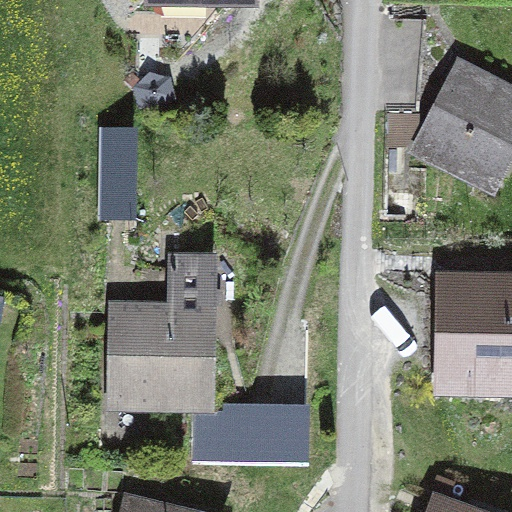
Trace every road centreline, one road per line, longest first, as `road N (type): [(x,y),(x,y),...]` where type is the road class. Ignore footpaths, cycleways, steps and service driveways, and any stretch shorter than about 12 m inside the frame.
road 1 (residential): [(353,511),(367,0)]
road 2 (track): [(254,450),(294,283),(359,123)]
